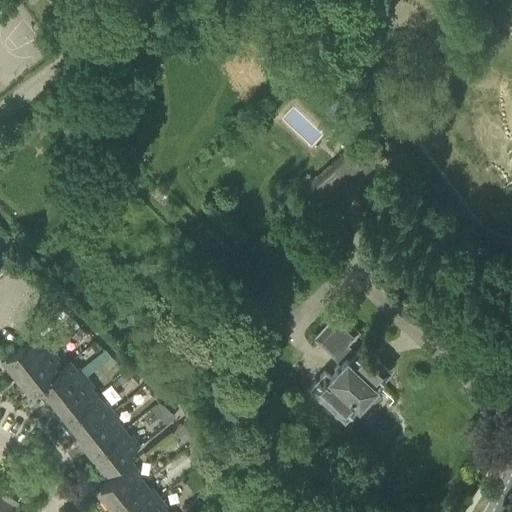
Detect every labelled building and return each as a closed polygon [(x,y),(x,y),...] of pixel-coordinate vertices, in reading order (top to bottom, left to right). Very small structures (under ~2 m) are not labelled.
[(303,189),(320,209),(382,155),(365,135),(303,189)] [(193,228),(220,254),(233,240),(206,215),(193,228)] [(314,338),(340,362),(328,374),(324,370),(310,385),(344,417),(388,369),(361,344),(354,352),(345,344),(357,332),(337,313),(314,338)] [(79,326),(69,334),(75,341),(85,333),(79,326)] [(0,358),(14,376),(50,348),(42,338),(40,340),(34,332),(0,358)] [(56,357),(50,348),(14,376),(28,394),(36,388),(61,367),(60,366),(55,359),(56,357)] [(60,366),(61,367),(36,388),(50,405),(95,369),(104,361),(110,355),(106,351),(81,370),(78,366),(76,368),(69,359),(60,366)] [(109,366),(116,361),(110,355),(104,361),(109,366)] [(102,377),(95,369),(50,405),(63,422),(97,395),(90,386),(102,377)] [(121,384),(131,376),(132,376),(126,371),(118,377),(117,379),(121,384)] [(97,395),(63,422),(76,438),(112,410),(104,400),(102,402),(97,395)] [(161,405),(154,413),(165,423),(172,415),(173,415),(168,411),(161,405)] [(112,410),(76,438),(89,455),(123,428),(116,420),(119,418),(112,410)] [(195,437),(182,424),(176,430),(189,443),(195,437)] [(123,428),(89,455),(103,472),(139,444),(132,434),(129,436),(123,428)] [(198,438),(196,441),(211,453),(219,443),(221,442),(221,441),(206,428),(202,434),(198,438)] [(224,448),(219,443),(211,453),(217,458),(224,448)] [(108,508),(143,481),(137,473),(139,472),(131,462),(94,490),(108,508)] [(7,482),(0,477),(0,511),(6,511),(17,495),(4,487),(7,482)] [(150,489),(143,481),(108,508),(111,511),(138,511),(159,496),(152,488),(150,489)] [(159,496),(138,511),(167,511),(164,507),(166,505),(159,496)]
